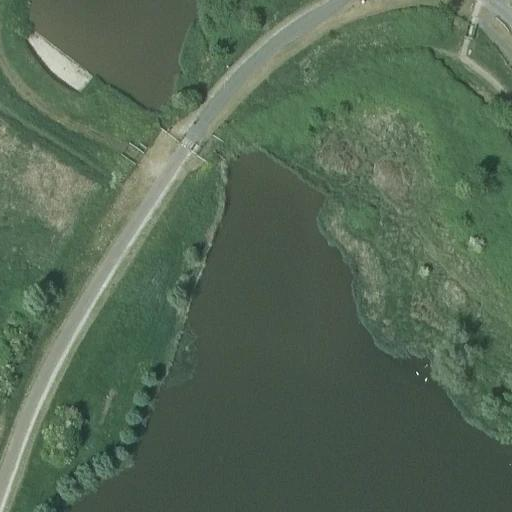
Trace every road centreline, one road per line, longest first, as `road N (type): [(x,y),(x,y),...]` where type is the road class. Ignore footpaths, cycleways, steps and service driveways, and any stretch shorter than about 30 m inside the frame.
road 1 (unknown): [(511,110),(459,59),(401,52),(234,125),(191,169),(166,174)]
road 2 (track): [(0,56),(25,96),(166,174)]
